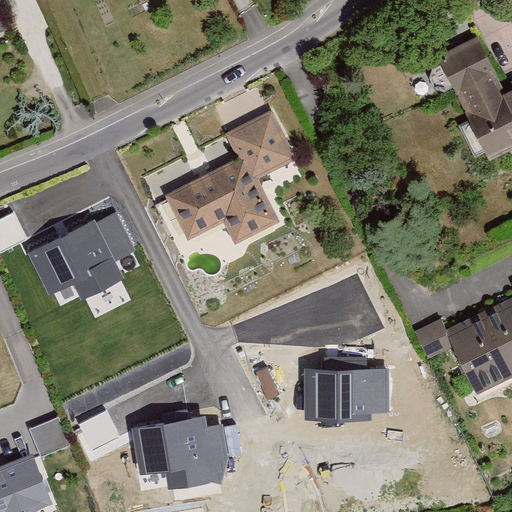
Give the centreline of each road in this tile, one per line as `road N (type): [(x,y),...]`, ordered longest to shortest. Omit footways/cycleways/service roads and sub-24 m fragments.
road 1 (unclassified): [(360,0),(288,49),(0,187)]
road 2 (unknown): [(97,141),(15,0)]
